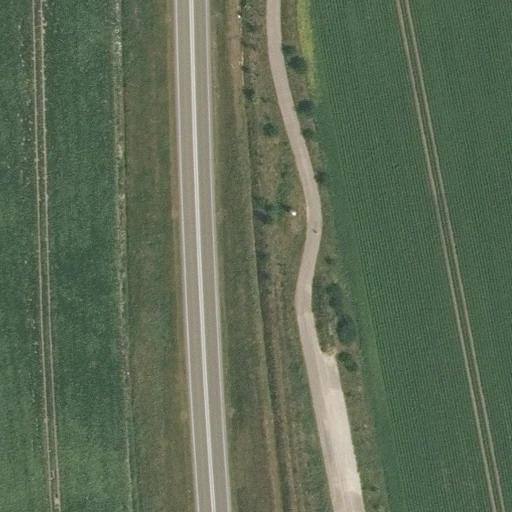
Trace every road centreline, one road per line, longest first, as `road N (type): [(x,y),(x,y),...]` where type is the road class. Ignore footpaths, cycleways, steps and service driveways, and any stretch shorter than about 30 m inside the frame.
road 1 (trunk): [(213,511),(190,0)]
road 2 (unclassified): [(305,322),(311,196),(275,47),(272,0)]
road 3 (unclassified): [(305,322),(343,511)]
